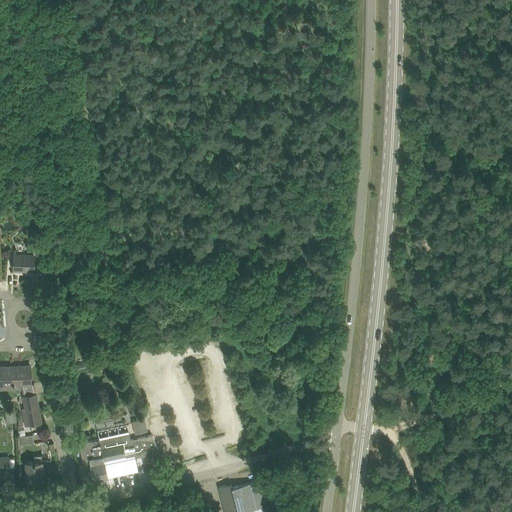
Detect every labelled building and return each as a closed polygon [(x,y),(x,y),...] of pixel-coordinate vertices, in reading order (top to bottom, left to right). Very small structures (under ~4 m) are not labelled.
[(0,197),(0,207),(8,207),(9,198),(0,197)] [(35,242),(37,255),(45,254),(43,241),(35,242)] [(33,271),(34,255),(14,254),(14,270),(33,271)] [(12,385),(22,384),(31,384),(31,383),(30,365),(19,365),(20,366),(14,367),(14,365),(11,365),(10,365),(9,366),(4,366),(3,365),(2,366),(0,365),(0,389),(12,388),(12,385)] [(22,384),(26,408),(22,408),(25,425),(41,422),(34,383),(31,383),(31,384),(22,384)] [(5,411),(6,415),(14,422),(17,421),(16,410),(5,411)] [(136,421),(134,421),(136,432),(147,430),(145,419),(136,421)] [(130,432),(89,441),(79,443),(83,460),(89,459),(93,479),(107,476),(104,459),(126,455),(126,456),(135,454),(136,455),(145,453),(146,452),(146,451),(158,448),(152,434),(142,436),(133,438),(131,439),(130,432)] [(18,436),(19,444),(34,443),(33,435),(18,436)] [(34,461),(26,462),(27,479),(42,479),(41,455),(34,455),(34,461)] [(0,459),(0,474),(2,474),(1,469),(9,469),(8,456),(0,456),(0,459)] [(239,511),(269,504),(262,479),(232,486),(231,483),(219,486),(225,511),(239,511)]
